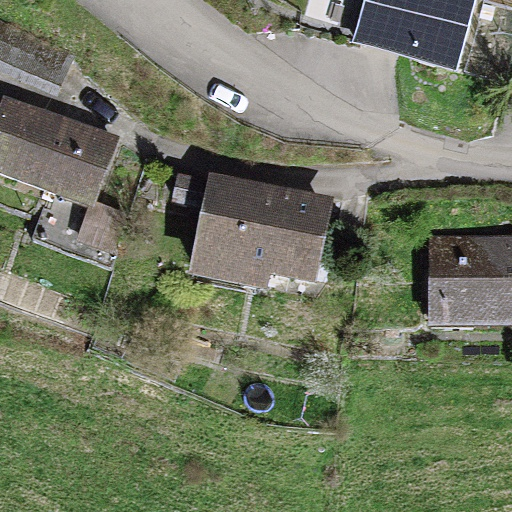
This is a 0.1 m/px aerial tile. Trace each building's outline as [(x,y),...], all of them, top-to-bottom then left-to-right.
[(458,52),(472,0),(306,0),(299,26),(359,42),(358,45),(452,71),(458,52)] [(0,23),(0,62),(59,89),(74,57),(0,23)] [(97,196),(115,142),(6,105),(0,123),(0,175),(64,197),(68,186),(97,196)] [(310,279),(324,210),(180,182),(176,204),(211,211),(199,276),(241,284),(245,267),(310,279)] [(511,246),(432,246),(431,324),(511,324),(511,246)]
